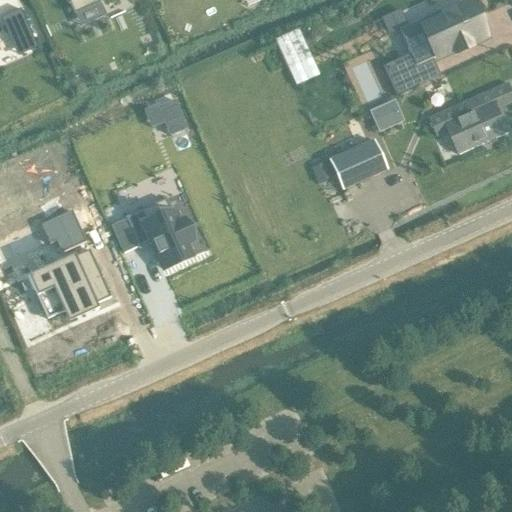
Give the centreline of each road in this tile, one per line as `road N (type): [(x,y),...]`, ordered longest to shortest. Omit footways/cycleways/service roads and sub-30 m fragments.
road 1 (tertiary): [(0,440),(511,211)]
road 2 (unknown): [(413,255),(379,197),(392,169),(414,156)]
